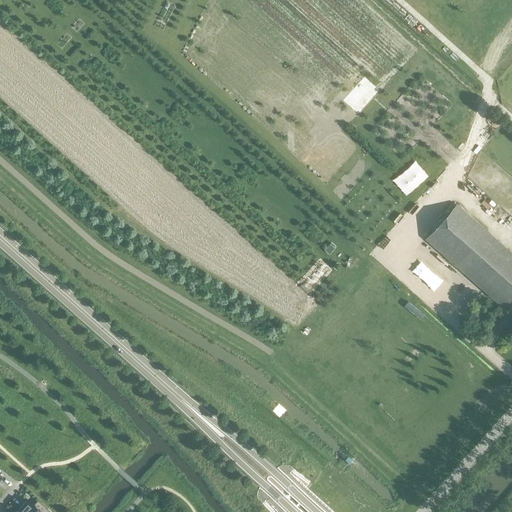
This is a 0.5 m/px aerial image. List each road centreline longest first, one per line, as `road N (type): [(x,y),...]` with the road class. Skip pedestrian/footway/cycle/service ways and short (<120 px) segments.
road 1 (track): [(511,375),(410,282),(418,217),(462,164),(487,78),(399,0)]
road 2 (secondary): [(306,511),(0,237)]
road 3 (unclassified): [(423,511),(511,411)]
